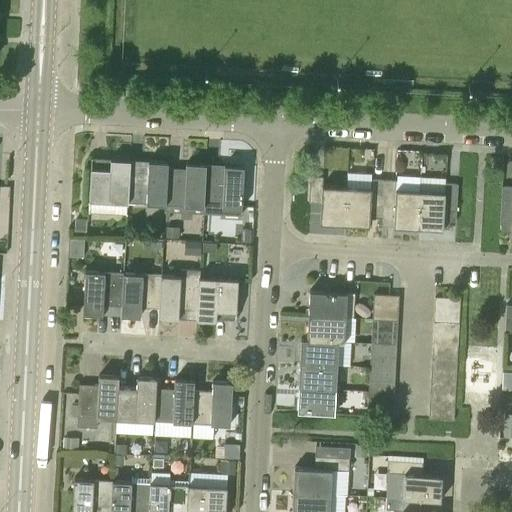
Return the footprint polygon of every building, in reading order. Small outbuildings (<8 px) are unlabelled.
[(90,166),(88,200),(127,202),(128,170),(128,168),(129,160),(110,158),(109,167),(90,166)] [(128,170),(127,202),(165,204),(167,171),(167,166),(167,162),(148,161),(148,172),(128,170)] [(167,171),(165,204),(202,206),(204,174),(204,173),(205,163),(185,162),(185,168),(185,172),(167,171)] [(204,174),(202,206),(240,208),(242,165),(224,164),(223,174),(204,174)] [(310,175),(309,201),(321,202),(320,221),(345,222),(347,186),(323,185),(324,175),(310,175)] [(347,186),(345,222),(369,223),(369,217),(382,217),(385,179),(371,178),(371,187),(347,186)] [(385,179),(382,217),(394,218),(394,225),(418,226),(420,190),(396,189),(396,179),(385,179)] [(420,190),(418,226),(443,228),(444,220),(450,221),(456,221),(458,183),(446,182),(445,191),(420,190)] [(511,185),(503,185),(501,224),(511,225),(511,232),(511,185)] [(74,217),(73,234),(86,235),(87,218),(74,217)] [(152,225),(151,237),(161,237),(162,226),(152,225)] [(165,225),(165,237),(179,238),(180,226),(165,225)] [(250,242),(251,228),(241,228),(240,242),(250,242)] [(84,238),(70,237),(69,256),(83,256),(84,238)] [(200,254),(201,241),(185,240),(185,253),(200,254)] [(162,241),(153,241),(152,245),(156,249),(161,249),(162,241)] [(217,242),(203,241),(202,251),(216,252),(217,242)] [(84,268),(81,312),(103,313),(103,304),(121,304),(123,271),(84,268)] [(159,307),(158,316),(178,317),(179,308),(196,309),(198,275),(198,269),(181,268),(180,274),(161,273),(159,307)] [(121,304),(121,314),(140,315),(141,306),(159,307),(161,273),(123,271),(121,304)] [(196,309),(196,319),(215,320),(215,310),(235,311),(237,277),(198,275),(196,309)] [(310,290),(308,313),(345,315),(346,292),(310,290)] [(374,293),(373,316),(398,318),(399,295),(397,294),(374,293)] [(435,296),(435,307),(460,309),(460,297),(435,296)] [(435,307),(434,320),(459,322),(460,309),(435,307)] [(308,313),(307,338),(338,340),(344,340),(345,315),(308,313)] [(373,316),(371,342),(396,343),(398,318),(373,316)] [(434,320),(433,332),(458,333),(459,322),(434,320)] [(433,332),(433,345),(457,346),(458,343),(458,333),(433,332)] [(301,338),(300,361),(337,363),(338,340),(307,338),(301,338)] [(371,342),(370,367),(395,368),(396,343),(371,342)] [(433,345),(432,357),(457,358),(457,346),(433,345)] [(432,357),(431,369),(456,370),(457,358),(432,357)] [(300,361),(299,385),(335,387),(337,363),(300,361)] [(370,367),(368,390),(393,392),(395,368),(370,367)] [(431,369),(431,381),(456,382),(456,370),(431,369)] [(72,404),(72,416),(76,416),(76,425),(98,426),(98,417),(116,418),(117,385),(118,375),(98,374),(97,384),(78,383),(77,405),(72,404)] [(153,420),(155,387),(155,377),(136,376),(135,386),(117,385),(116,418),(153,420)] [(155,387),(153,420),(155,420),(154,435),(191,437),(191,422),(193,389),(194,379),(174,378),(173,388),(155,387)] [(193,389),(191,422),(229,424),(231,381),(212,380),(211,390),(193,389)] [(431,381),(430,393),(455,394),(456,382),(431,381)] [(299,385),(297,410),(334,412),(335,387),(299,385)] [(368,390),(367,414),(392,415),(393,392),(368,390)] [(430,393),(429,405),(454,406),(455,394),(430,393)] [(429,405),(429,418),(453,419),(454,410),(454,406),(429,405)] [(511,412),(504,412),(503,423),(502,436),(503,436),(511,436),(511,412)] [(63,436),(62,449),(78,449),(78,436),(63,436)] [(155,440),(155,451),(166,452),(167,440),(155,440)] [(114,443),(114,452),(126,453),(127,443),(114,443)] [(239,457),(239,443),(225,443),(224,456),(239,457)] [(356,444),(355,456),(367,456),(368,444),(356,444)] [(114,454),(114,464),(124,464),(124,454),(114,454)] [(345,495),(347,495),(349,458),(315,456),(314,468),(294,467),(292,492),(345,495)] [(153,457),(152,465),(163,466),(163,457),(153,457)] [(220,459),(219,473),(236,474),(236,459),(220,459)] [(387,460),(386,497),(420,499),(440,499),(441,474),(421,473),(422,461),(387,460)] [(110,511),(147,511),(150,481),(150,477),(132,476),(131,476),(131,480),(112,479),(110,511)] [(74,477),(72,511),(91,511),(110,511),(112,479),(74,477)] [(185,511),(188,483),(188,479),(169,478),(169,482),(150,481),(147,511),(185,511)] [(185,511),(224,511),(226,485),(188,483),(185,511)] [(292,492),(291,511),(344,511),(345,495),(292,492)] [(386,497),(385,509),(402,510),(402,511),(439,511),(419,511),(420,499),(386,497)]
